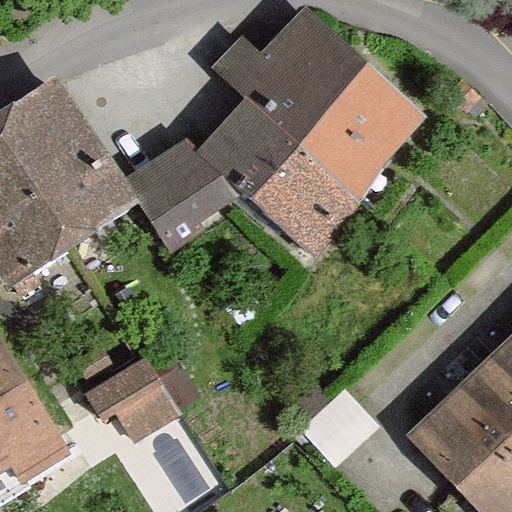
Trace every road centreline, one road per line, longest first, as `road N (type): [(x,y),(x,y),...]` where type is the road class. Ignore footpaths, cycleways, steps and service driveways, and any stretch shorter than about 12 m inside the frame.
road 1 (residential): [(173,0),(88,30),(0,84)]
road 2 (residential): [(511,77),(470,38),(367,0)]
